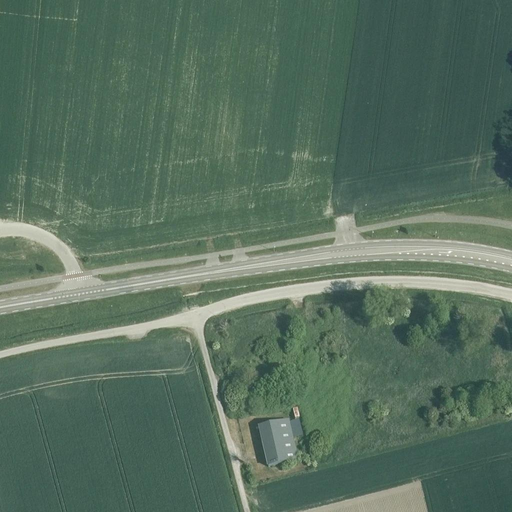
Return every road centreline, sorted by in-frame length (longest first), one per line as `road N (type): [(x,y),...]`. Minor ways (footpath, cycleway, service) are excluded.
road 1 (primary): [(75,295),(339,257),(426,253),(511,262)]
road 2 (unclassified): [(511,295),(377,282),(196,313)]
road 3 (unclassified): [(246,511),(196,313)]
road 4 (unclassified): [(0,354),(196,313)]
